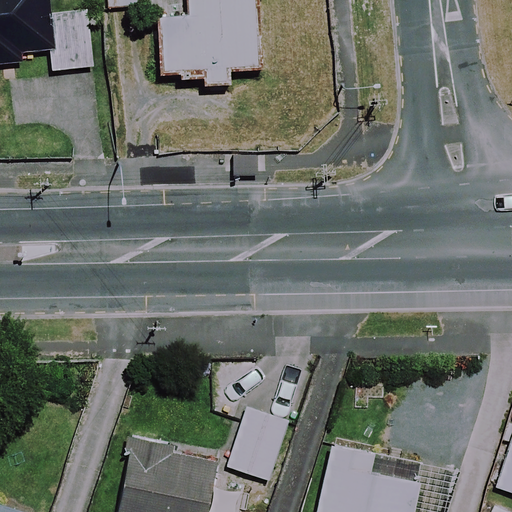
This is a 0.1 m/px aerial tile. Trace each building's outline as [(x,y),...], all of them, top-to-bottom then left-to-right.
[(0,0),(0,63),(52,60),(53,71),(89,68),(85,11),(52,13),(51,0),(0,0)] [(139,6),(138,0),(107,0),(109,10),(139,6)] [(264,77),(261,0),(156,0),(158,27),(160,81),(264,77)] [(288,421),(240,409),(226,467),(274,478),(288,421)] [(511,443),(494,482),(511,490),(511,443)] [(373,453),(332,445),(318,511),(416,511),(422,483),(369,473),(373,453)] [(207,511),(218,465),(136,446),(121,511),(207,511)] [(28,511),(0,502),(0,511),(28,511)]
